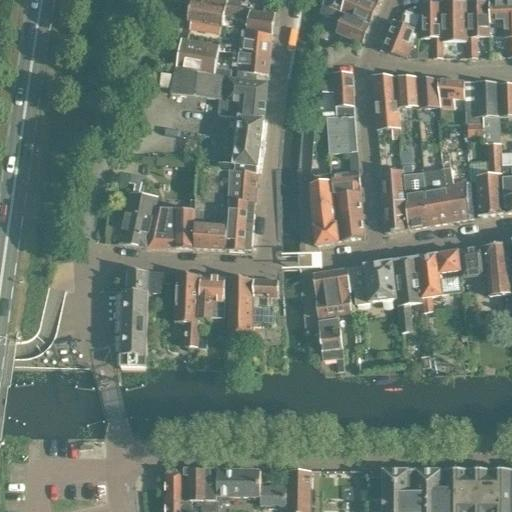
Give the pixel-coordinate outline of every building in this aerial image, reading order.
[(204,0),(189,0),(185,18),(200,21),(211,23),(220,25),(223,14),(246,18),(248,8),(237,6),(204,0)] [(329,0),(327,6),(368,23),(376,4),(367,0),(329,0)] [(465,0),(440,1),(440,2),(441,41),(466,40),(465,0)] [(487,0),(465,0),(466,40),(466,58),(476,57),(475,36),(488,36),(487,26),(488,26),(488,23),(487,0)] [(511,0),(487,0),(488,23),(503,22),(504,38),(506,38),(506,57),(511,56),(511,0)] [(440,2),(419,3),(419,28),(419,38),(431,37),(432,58),(442,58),(441,41),(440,2)] [(246,18),(244,29),(271,34),(274,12),(275,6),(263,4),(261,10),(249,9),(248,8),(246,18)] [(321,4),(318,12),(338,20),(334,31),(338,33),(336,38),(350,42),(352,42),(352,41),(353,39),(357,41),(359,42),(368,23),(327,6),(321,4)] [(205,31),(207,23),(190,20),(188,28),(205,31)] [(392,20),(381,50),(404,58),(415,57),(416,51),(417,38),(418,38),(419,38),(419,28),(397,21),(392,20)] [(240,29),(238,50),(269,54),(271,34),(244,29),(240,29)] [(176,58),(174,67),(175,67),(213,74),(215,66),(218,45),(181,38),(180,38),(178,47),(176,58)] [(236,70),(236,76),(255,78),(256,73),(267,74),(269,54),(238,50),(236,70)] [(147,66),(144,90),(156,91),(159,67),(147,66)] [(215,66),(213,74),(222,75),(222,76),(229,77),(230,69),(215,66)] [(175,67),(169,93),(219,99),(222,76),(222,75),(213,74),(175,67)] [(332,72),(321,91),(333,91),(333,106),(334,106),(335,116),(325,117),(328,153),(329,153),(348,152),(356,151),(354,116),(353,116),(353,106),(351,72),(332,72)] [(394,75),(371,74),(376,129),(384,129),(399,127),(397,107),(394,75)] [(415,76),(394,75),(397,107),(417,106),(415,76)] [(219,99),(217,114),(233,116),(263,119),(263,117),(266,81),(229,77),(222,76),(219,99)] [(436,78),(415,76),(417,106),(417,108),(438,106),(436,78)] [(463,80),(436,78),(438,106),(438,107),(454,108),(453,98),(463,99),(463,81),(463,80)] [(496,82),(463,81),(463,99),(464,117),(465,117),(465,124),(466,124),(482,123),(483,137),(484,143),(485,143),(495,143),(500,143),(498,116),(497,116),(496,83),(496,82)] [(511,83),(496,83),(497,116),(498,116),(511,115),(511,83)] [(233,116),(227,163),(257,167),(263,119),(233,116)] [(482,123),(466,124),(467,137),(483,137),(482,123)] [(487,174),(475,175),(478,217),(501,213),(503,213),(500,152),(500,143),(495,143),(485,143),(487,174)] [(466,146),(453,147),(455,161),(468,160),(466,146)] [(356,151),(348,152),(350,170),(357,170),(357,166),(356,151)] [(511,151),(500,152),(503,213),(511,211),(511,151)] [(449,166),(448,157),(440,158),(441,168),(443,167),(449,166)] [(411,164),(401,165),(401,168),(402,168),(407,229),(427,225),(424,187),(423,188),(421,172),(412,173),(411,173),(411,164)] [(386,170),(379,171),(384,232),(405,230),(407,229),(402,168),(401,168),(397,169),(397,168),(394,166),(389,166),(386,169),(386,170)] [(443,167),(441,168),(443,184),(444,184),(447,222),(468,218),(466,181),(453,182),(450,166),(443,167)] [(441,168),(421,171),(421,172),(423,188),(424,187),(427,225),(447,222),(444,184),(443,184),(441,168)] [(209,169),(208,179),(222,180),(222,172),(222,171),(215,170),(209,169)] [(350,170),(331,172),(334,193),(335,193),(341,241),(363,236),(357,170),(350,170)] [(222,180),(221,187),(231,187),(231,200),(254,202),(256,172),(222,172),(222,180)] [(308,183),(309,208),(312,225),(314,245),(315,245),(337,242),(335,221),(336,221),(332,194),(334,193),(331,172),(312,175),(313,182),(308,183)] [(129,194),(117,242),(145,246),(156,198),(129,194)] [(171,208),(170,247),(191,248),(194,199),(190,199),(190,209),(171,208)] [(228,211),(225,250),(246,251),(251,247),(254,202),(231,200),(228,200),(227,211),(228,211)] [(155,207),(147,246),(170,247),(171,208),(155,207)] [(193,248),(194,248),(225,251),(225,250),(228,211),(227,211),(194,209),(193,248)] [(511,287),(507,242),(482,246),(485,274),(487,296),(511,292),(511,287)] [(482,246),(458,250),(460,271),(459,271),(460,277),(485,274),(482,246)] [(437,253),(415,257),(421,302),(422,312),(433,311),(431,297),(441,295),(441,294),(461,291),(460,277),(459,271),(460,271),(458,250),(437,253)] [(415,257),(392,260),(396,299),(400,332),(411,331),(408,304),(421,302),(415,257)] [(366,286),(352,288),(352,289),(354,304),(368,302),(396,299),(392,260),(363,265),(366,286)] [(363,265),(346,267),(349,289),(352,289),(352,288),(366,286),(363,265)] [(312,272),(311,272),(317,317),(350,312),(349,295),(350,295),(349,289),(346,267),(346,266),(312,272)] [(121,293),(119,354),(119,366),(145,366),(147,292),(148,270),(126,270),(126,271),(125,290),(121,290),(121,293)] [(148,270),(147,292),(160,293),(160,283),(175,284),(175,272),(148,270)] [(175,284),(173,321),(184,322),(183,346),(197,347),(197,343),(197,334),(198,324),(197,323),(197,318),(198,318),(199,274),(175,272),(175,284)] [(199,274),(198,318),(211,319),(211,318),(223,317),(223,276),(200,274),(199,274)] [(251,279),(227,276),(227,339),(251,338),(251,342),(253,342),(253,331),(252,331),(251,279)] [(277,279),(252,278),(253,323),(273,323),(274,309),(270,308),(270,296),(277,297),(277,280),(277,279)] [(337,317),(317,320),(319,331),(322,359),(335,358),(336,371),(343,370),(341,357),(343,357),(337,317)] [(261,331),(253,331),(253,342),(261,342),(261,331)] [(197,343),(197,347),(205,347),(206,334),(197,334),(197,343)] [(167,467),(162,472),(164,475),(163,511),(176,511),(176,500),(184,500),(184,469),(168,469),(167,467)] [(184,500),(176,500),(176,511),(191,511),(190,500),(198,501),(199,511),(203,511),(216,511),(216,501),(216,497),(216,470),(216,469),(184,468),(184,469),(184,500)] [(439,511),(440,469),(382,470),(381,511),(439,511)] [(510,511),(511,469),(444,469),(443,511),(510,511)] [(260,470),(216,470),(216,497),(259,498),(258,505),(271,506),(271,509),(286,508),(286,486),(259,486),(260,470)] [(286,508),(285,511),(308,511),(309,470),(287,470),(286,486),(286,508)]
